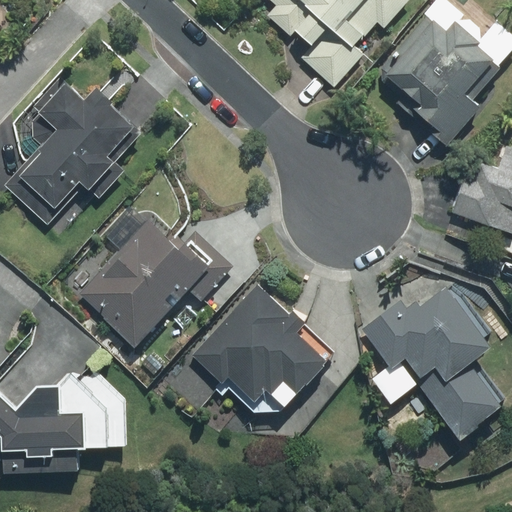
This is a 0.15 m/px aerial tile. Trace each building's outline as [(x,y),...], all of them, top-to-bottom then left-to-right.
[(266,0),(274,7),(266,16),(303,54),(300,58),(331,89),(361,58),(350,47),(374,23),(382,32),(412,2),(410,0),(266,0)] [(447,34),(428,16),(374,76),(402,101),(389,115),(436,157),(481,108),(472,100),(499,70),(473,47),(482,37),(461,18),(447,34)] [(105,159),(131,129),(106,108),(109,105),(91,89),(81,101),(61,84),(25,126),(43,142),(4,187),(49,227),(82,189),(87,194),(112,165),(105,159)] [(482,228),(504,235),(499,250),(511,254),(511,133),(507,132),(492,183),(464,174),(450,218),(444,237),(477,247),(482,228)] [(134,348),(187,292),(211,314),(246,278),(195,230),(176,252),(128,207),(103,233),(120,248),(77,294),(134,348)] [(191,354),(254,414),(279,415),(336,355),(259,282),(191,354)] [(453,299),(444,287),(411,313),(399,297),(355,332),(385,369),(371,380),(392,406),(416,388),(459,441),(501,408),(467,367),(487,351),(479,340),(490,332),(460,294),(453,299)] [(111,451),(111,448),(127,448),(128,400),(101,374),(88,388),(73,374),(65,389),(42,389),(21,411),(0,390),(0,448),(10,458),(10,476),(88,477),(88,451),(111,451)]
